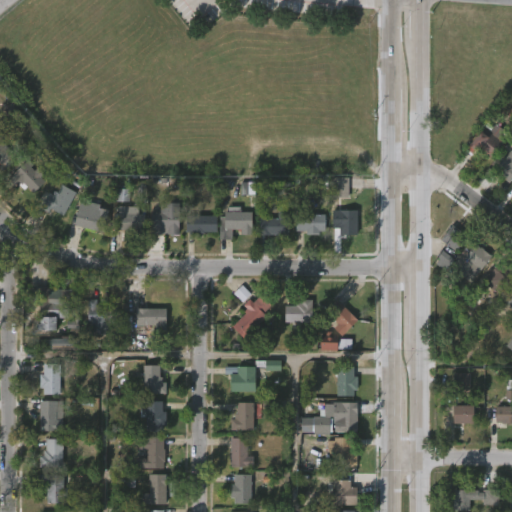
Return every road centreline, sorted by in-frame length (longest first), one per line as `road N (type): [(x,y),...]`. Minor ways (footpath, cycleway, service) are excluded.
road 1 (secondary): [(386,0),(390,511)]
road 2 (residential): [(0,220),(39,248),(131,273),(423,274)]
road 3 (residential): [(11,231),(9,511)]
road 4 (residential): [(202,273),(200,511)]
road 5 (secondary): [(423,274),(420,40)]
road 6 (secondary): [(420,511),(422,340)]
road 7 (residential): [(391,176),(434,177),(511,234)]
road 8 (residential): [(391,466),(511,468)]
